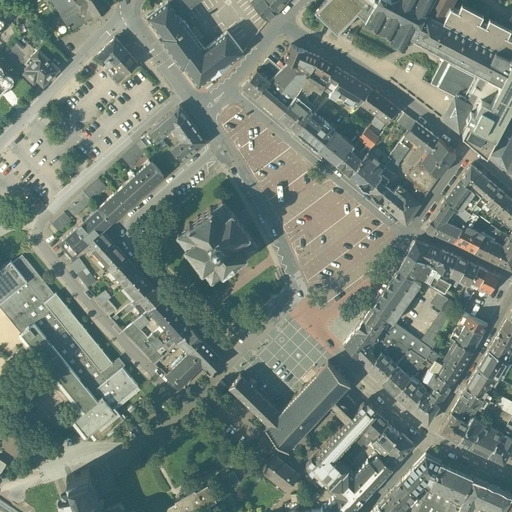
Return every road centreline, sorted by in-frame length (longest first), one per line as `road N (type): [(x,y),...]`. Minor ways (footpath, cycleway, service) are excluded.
road 1 (residential): [(187,90),(59,201),(39,233),(44,250),(184,408)]
road 2 (residential): [(224,140),(126,228),(128,240),(235,358)]
road 3 (residential): [(469,151),(379,80),(286,27)]
road 4 (residential): [(207,390),(297,461),(368,383)]
road 5 (residential): [(125,15),(0,144)]
road 6 (residential): [(428,437),(511,298)]
road 7 (residential): [(329,340),(412,231)]
road 8 (residential): [(412,231),(399,229),(305,150)]
